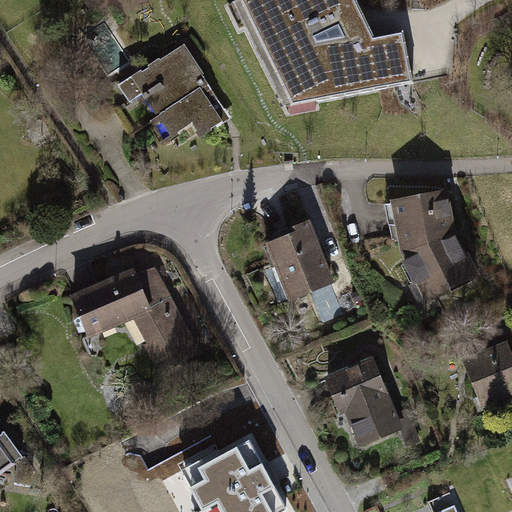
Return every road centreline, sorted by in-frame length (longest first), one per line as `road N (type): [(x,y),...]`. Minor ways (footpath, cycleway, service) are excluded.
road 1 (residential): [(340,511),(170,202)]
road 2 (residential): [(170,202),(118,218),(0,278)]
road 3 (residential): [(305,174),(170,202)]
